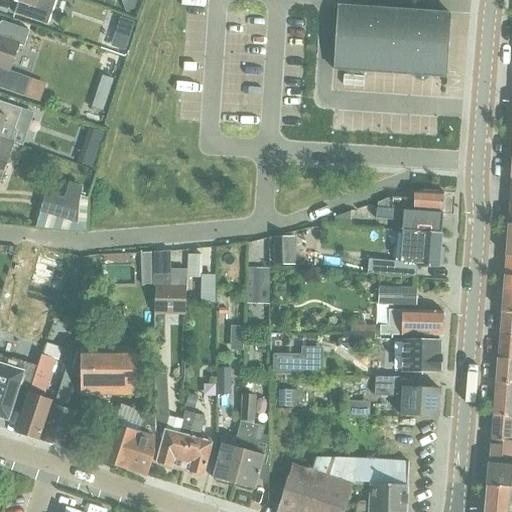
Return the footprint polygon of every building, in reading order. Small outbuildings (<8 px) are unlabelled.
[(9,0),(19,3),(15,14),(48,26),(56,0),(9,0)] [(450,14),(338,6),(334,70),(446,78),(450,14)] [(129,38),(138,16),(126,11),(117,34),(129,38)] [(0,88),(25,97),(31,79),(10,72),(19,45),(25,47),(30,31),(3,22),(0,29),(0,88)] [(0,138),(15,143),(14,143),(18,133),(15,129),(22,110),(0,101),(0,138)] [(15,143),(0,138),(0,180),(2,181),(8,163),(6,163),(12,143),(15,144),(15,143)] [(47,193),(41,210),(40,213),(79,224),(81,201),(84,187),(70,183),(65,199),(47,193)] [(379,205),(378,209),(444,215),(445,193),(425,191),(416,194),(415,201),(393,199),(393,201),(389,201),(379,205)] [(377,209),(376,219),(403,222),(402,233),(403,233),(411,233),(442,235),(442,234),(444,215),(378,209),(377,209)] [(442,235),(411,233),(403,233),(401,264),(370,262),(368,275),(417,280),(418,268),(440,269),(443,235),(442,235)] [(290,266),(290,245),(289,245),(289,237),(276,238),(277,266),(290,266)] [(207,272),(207,247),(191,247),(191,272),(207,272)] [(186,287),(187,287),(188,272),(172,271),(171,252),(154,253),(154,287),(156,287),(156,316),(186,316),(186,287)] [(511,257),(506,257),(503,290),(511,291),(511,257)] [(511,291),(503,290),(502,313),(511,314),(511,291)] [(381,337),(443,338),(444,312),(390,312),(390,328),(381,328),(381,337)] [(511,314),(502,313),(500,336),(511,337),(511,314)] [(352,339),(375,339),(375,326),(352,326),(352,339)] [(511,337),(500,336),(498,360),(511,361),(511,337)] [(81,349),(82,397),(139,396),(138,338),(116,339),(116,349),(81,349)] [(385,338),(384,355),(398,356),(399,339),(385,338)] [(403,340),(402,373),(440,374),(440,372),(442,372),(442,356),(440,356),(441,341),(403,340)] [(0,418),(7,421),(9,422),(9,420),(19,386),(31,390),(39,367),(0,354),(0,418)] [(57,360),(42,355),(39,367),(31,390),(17,435),(38,442),(51,402),(44,400),(57,360)] [(274,356),(274,371),(290,372),(291,356),(274,356)] [(323,357),(306,356),(306,372),(322,373),(323,357)] [(511,361),(498,360),(496,384),(511,385),(511,361)] [(218,369),(218,395),(232,395),(232,369),(218,369)] [(63,405),(72,376),(65,374),(42,443),(63,450),(75,413),(59,408),(60,404),(63,405)] [(418,418),(418,419),(441,419),(441,391),(419,390),(420,380),(377,379),(376,398),(404,399),(404,418),(418,418)] [(511,385),(496,384),(493,417),(511,419),(511,385)] [(291,407),(292,391),(279,391),(278,407),(291,407)] [(155,395),(156,415),(156,440),(164,442),(157,464),(173,469),(174,467),(181,469),(196,416),(186,413),(183,422),(171,419),(171,418),(167,417),(166,395),(155,395)] [(241,423),(252,425),(235,487),(241,489),(242,492),(251,494),(256,492),(257,492),(266,457),(264,457),(267,446),(265,443),(262,442),(265,429),(253,426),(255,398),(242,397),(241,423)] [(103,463),(128,471),(148,477),(156,453),(155,418),(121,407),(103,463)] [(196,416),(181,469),(189,471),(188,473),(204,478),(213,445),(200,441),(206,418),(196,416)] [(511,419),(493,417),(491,441),(511,442),(511,419)] [(229,485),(235,487),(252,425),(241,423),(234,449),(223,446),(214,480),(216,481),(216,484),(226,487),(229,485)] [(511,442),(491,441),(489,464),(511,466),(511,442)] [(277,511),(406,511),(410,464),(318,460),(313,472),(293,466),(277,511)] [(487,487),(511,489),(511,466),(489,464),(487,487)] [(511,511),(511,489),(487,487),(485,511),(511,511)]
